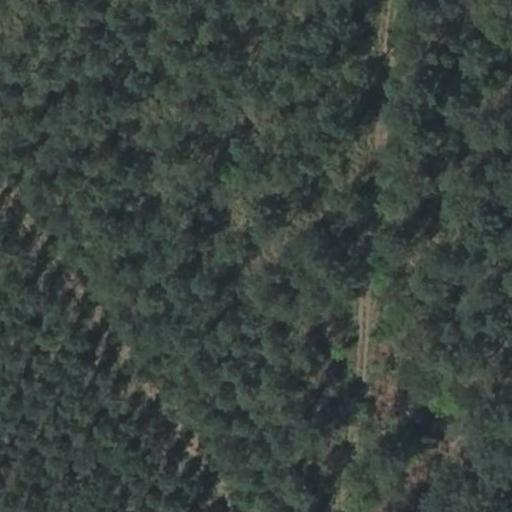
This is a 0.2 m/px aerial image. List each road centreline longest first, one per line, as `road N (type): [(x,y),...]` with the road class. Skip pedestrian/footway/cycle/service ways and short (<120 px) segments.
road 1 (track): [(409,0),(349,511)]
road 2 (track): [(0,126),(275,511)]
